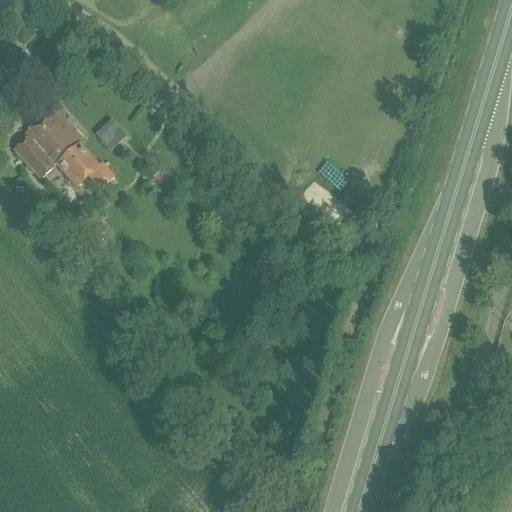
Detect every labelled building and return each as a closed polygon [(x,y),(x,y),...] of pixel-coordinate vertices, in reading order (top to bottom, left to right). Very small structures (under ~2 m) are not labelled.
[(0,35),(10,27),(0,16),(0,35)] [(25,80),(38,69),(23,52),(10,63),(25,80)] [(26,142),(15,152),(42,181),(58,167),(79,189),(90,179),(100,191),(115,177),(104,164),(101,167),(80,146),(85,142),(55,109),(23,139),(26,142)] [(127,139),(112,123),(98,136),(112,152),(127,139)] [(96,219),(86,226),(98,242),(108,235),(96,219)]
